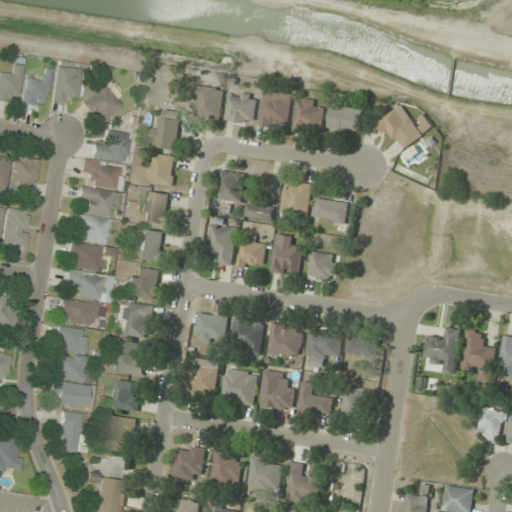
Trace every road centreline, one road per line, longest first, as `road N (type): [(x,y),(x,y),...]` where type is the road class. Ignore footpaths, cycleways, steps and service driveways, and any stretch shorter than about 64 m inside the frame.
road 1 (residential): [(62,511),(25,390),(59,136)]
road 2 (residential): [(147,511),(200,164),(210,150)]
road 3 (residential): [(162,417),(390,451)]
road 4 (residential): [(182,283),(408,320)]
road 5 (residential): [(381,511),(408,320)]
road 6 (residential): [(210,150),(367,167)]
